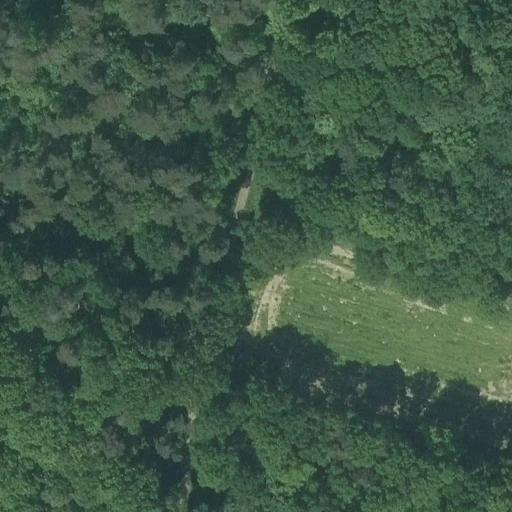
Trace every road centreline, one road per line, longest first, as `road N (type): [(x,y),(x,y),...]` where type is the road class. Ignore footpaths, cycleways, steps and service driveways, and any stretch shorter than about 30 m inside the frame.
road 1 (track): [(292,0),(210,353),(186,511)]
road 2 (track): [(125,0),(275,71)]
